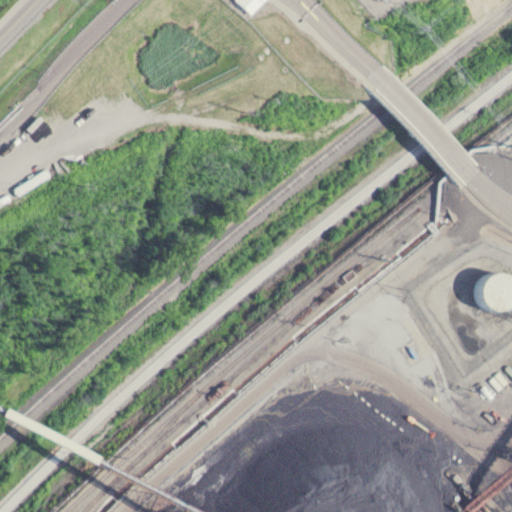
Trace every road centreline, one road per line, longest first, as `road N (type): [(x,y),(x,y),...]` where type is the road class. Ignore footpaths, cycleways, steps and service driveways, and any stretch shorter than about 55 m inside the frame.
road 1 (residential): [(0,134),(120,0)]
road 2 (residential): [(361,74),(466,173)]
